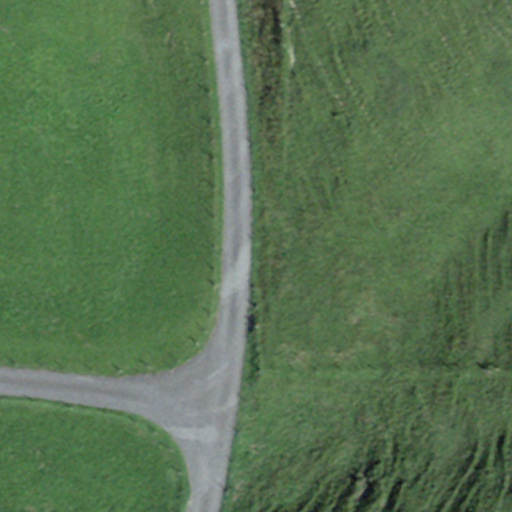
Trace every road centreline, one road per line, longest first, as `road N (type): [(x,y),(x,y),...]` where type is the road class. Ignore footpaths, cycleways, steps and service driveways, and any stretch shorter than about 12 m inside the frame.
road 1 (track): [(200,511),(227,413),(231,250),(214,0)]
road 2 (track): [(0,388),(227,413)]
